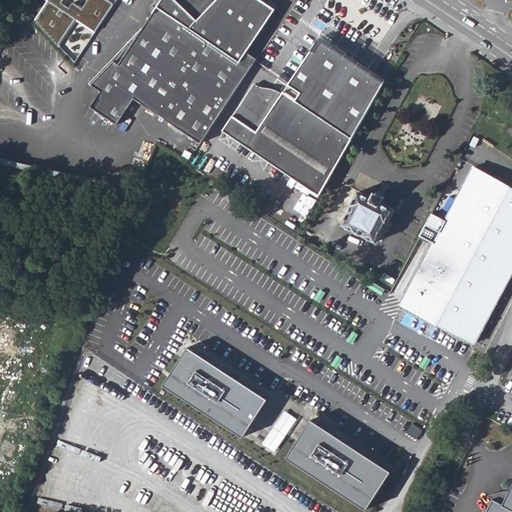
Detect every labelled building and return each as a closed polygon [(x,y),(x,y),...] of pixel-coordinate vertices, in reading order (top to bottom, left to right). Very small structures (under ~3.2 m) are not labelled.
[(30,22),(73,66),(115,0),(42,0),(44,2),(30,22)] [(158,0),(118,61),(113,58),(92,82),(103,89),(92,105),(120,124),(137,100),(201,142),(232,98),(258,59),(247,51),(278,5),(269,0),(158,0)] [(260,135),(237,120),(226,135),(320,198),(341,162),(385,81),(322,41),(284,99),(260,135)] [(258,95),(255,94),(237,120),(260,135),(284,99),(284,98),(283,97),(280,96),(278,95),(276,94),(275,94),(272,95),(269,95),(267,95),(265,96),(261,95),(258,95)] [(511,283),(511,192),(473,172),(399,306),(476,349),(511,283)] [(354,208),(345,226),(376,242),(378,239),(380,240),(384,233),(387,234),(390,226),(388,225),(395,212),(382,205),(385,197),(383,196),(389,185),(383,183),(378,193),(376,192),(371,199),(359,193),(351,207),(354,208)] [(191,344),(166,382),(245,435),(267,397),(191,344)] [(297,416),(284,409),(261,442),(275,450),(297,416)] [(315,417),(290,456),(370,508),(394,471),(315,417)] [(511,511),(511,484),(502,507),(491,500),(484,511),(511,511)]
